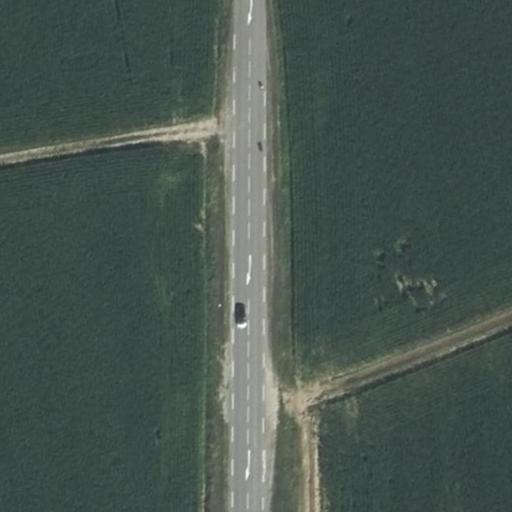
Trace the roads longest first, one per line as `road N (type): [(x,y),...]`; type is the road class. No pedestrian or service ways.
road 1 (tertiary): [(249,0),(249,511)]
road 2 (track): [(251,119),(0,163)]
road 3 (track): [(339,387),(511,317)]
